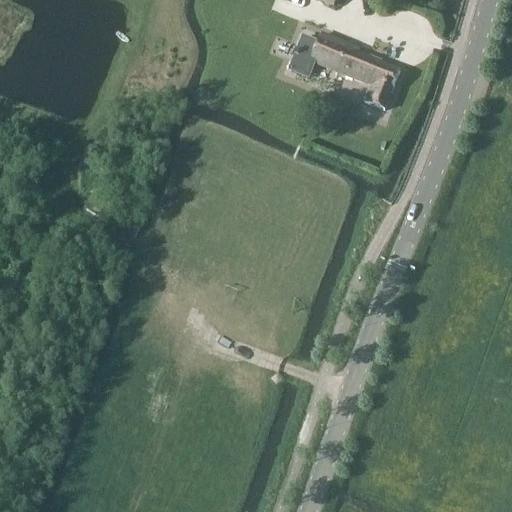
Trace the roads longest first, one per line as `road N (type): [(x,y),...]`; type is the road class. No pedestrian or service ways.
road 1 (secondary): [(310,511),(491,0)]
road 2 (track): [(64,208),(147,254),(218,348),(355,390)]
road 3 (track): [(0,106),(78,143),(64,208),(40,254),(24,251),(0,269)]
road 4 (track): [(40,254),(0,371)]
